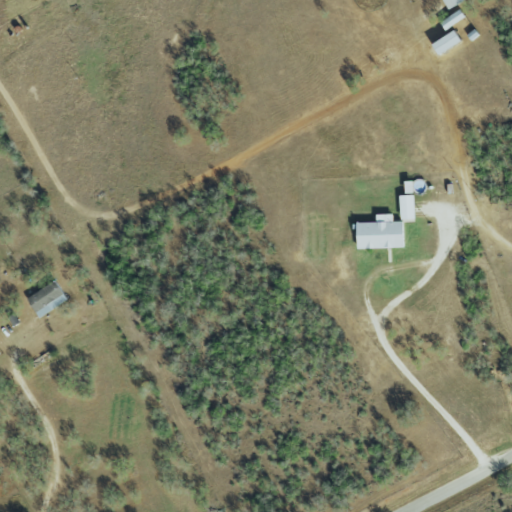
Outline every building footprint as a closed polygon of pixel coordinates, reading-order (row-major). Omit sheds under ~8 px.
[(440,0),(446,10),(463,1),(462,0),(440,0)] [(437,22),(442,30),(462,17),(457,9),(437,22)] [(435,55),(458,41),(451,29),(428,43),(435,55)] [(411,194),(396,195),(398,220),(412,219),(411,194)] [(401,247),(401,221),(390,221),(390,214),(373,214),(373,222),(353,223),(354,249),(401,247)] [(36,318),(65,300),(53,281),(24,298),(36,318)]
